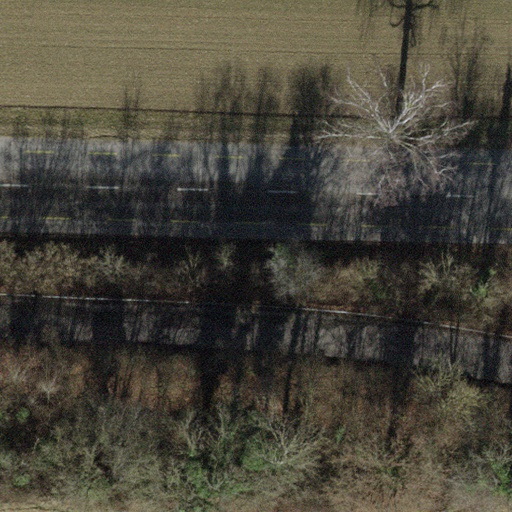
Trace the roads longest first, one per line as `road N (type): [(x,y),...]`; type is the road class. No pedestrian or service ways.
road 1 (residential): [(511,355),(391,334),(0,307)]
road 2 (secondary): [(511,193),(0,184)]
